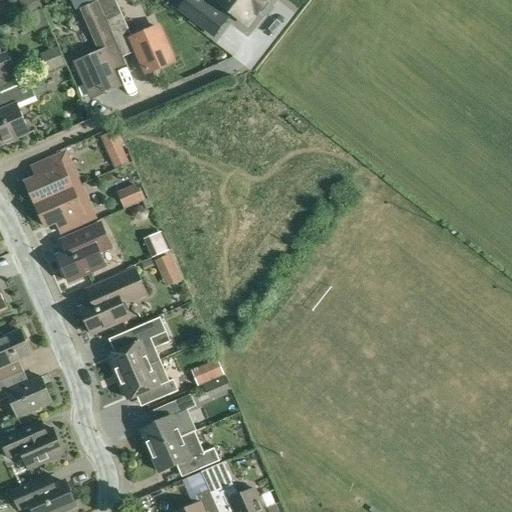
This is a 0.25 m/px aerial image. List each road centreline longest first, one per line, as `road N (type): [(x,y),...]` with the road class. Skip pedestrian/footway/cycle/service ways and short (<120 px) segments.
road 1 (residential): [(103,511),(107,470),(81,432),(76,381),(0,208)]
road 2 (residential): [(0,167),(232,64)]
